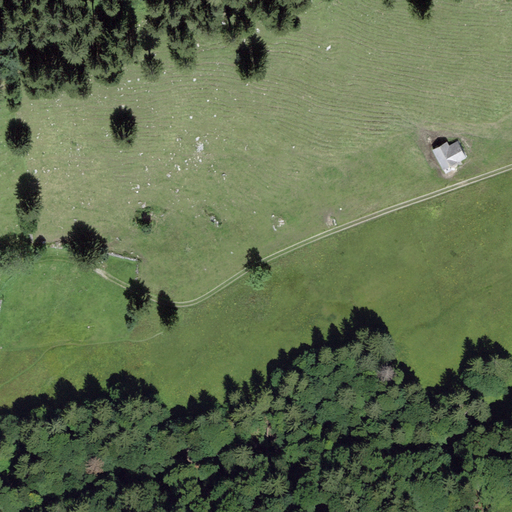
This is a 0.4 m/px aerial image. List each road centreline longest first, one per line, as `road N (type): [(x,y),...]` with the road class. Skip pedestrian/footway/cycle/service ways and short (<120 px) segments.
road 1 (track): [(511,166),(367,219),(185,305)]
road 2 (track): [(185,305),(54,258),(18,265),(0,280)]
